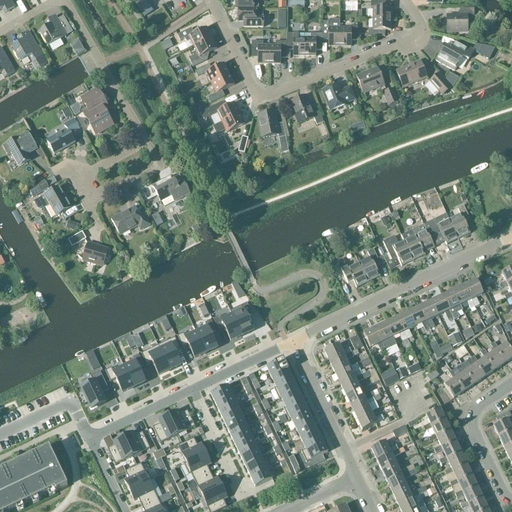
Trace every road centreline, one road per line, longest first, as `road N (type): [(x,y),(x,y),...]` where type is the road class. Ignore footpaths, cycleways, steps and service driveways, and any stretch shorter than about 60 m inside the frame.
road 1 (residential): [(210,0),(241,69),(266,93),(417,39),(419,27),(402,0)]
road 2 (residential): [(292,341),(511,237)]
road 3 (residential): [(125,511),(90,438),(192,389)]
road 4 (residential): [(145,139),(63,0)]
road 5 (residential): [(357,478),(292,341)]
road 6 (residential): [(511,384),(472,415),(511,501)]
